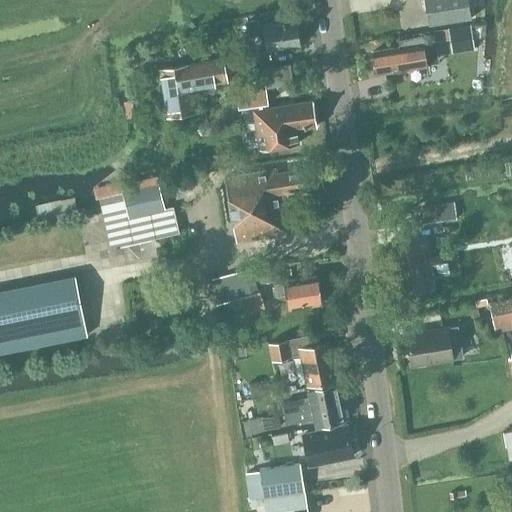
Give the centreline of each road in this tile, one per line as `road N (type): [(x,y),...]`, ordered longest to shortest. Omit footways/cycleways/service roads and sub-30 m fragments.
road 1 (tertiary): [(389,511),(325,0)]
road 2 (track): [(0,278),(306,249),(351,227)]
road 3 (track): [(501,149),(345,173)]
